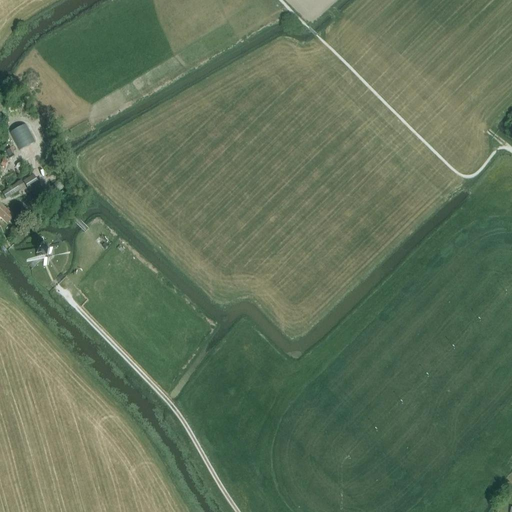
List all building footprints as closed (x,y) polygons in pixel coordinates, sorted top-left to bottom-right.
[(25,124),(9,133),(19,151),(35,142),(25,124)] [(11,148),(3,153),(7,161),(15,156),(11,148)] [(38,184),(33,176),(23,183),(27,190),(38,184)] [(57,179),(49,186),(56,195),(64,188),(57,179)] [(25,188),(20,180),(1,193),(5,199),(19,190),(20,192),(25,188)] [(7,224),(13,217),(0,204),(0,218),(7,224)] [(52,257),(53,250),(52,250),(49,246),(48,246),(42,245),(37,250),(37,256),(38,257),(41,261),(42,261),(44,261),(46,261),(48,261),(49,260),(52,257)]
